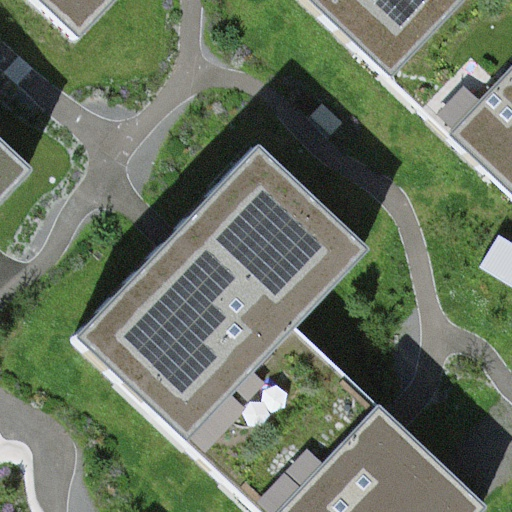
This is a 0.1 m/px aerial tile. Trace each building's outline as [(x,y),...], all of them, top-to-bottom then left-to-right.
[(25,0),(71,44),(112,0),(25,0)] [(511,0),(298,0),(510,201),(511,198),(511,0)] [(360,253),(250,147),(164,238),(68,341),(198,464),(307,347),(290,329),(360,253)] [(0,150),(0,199),(25,173),(0,150)] [(391,426),(307,347),(198,464),(248,511),(478,511),(480,510),(391,426)]
